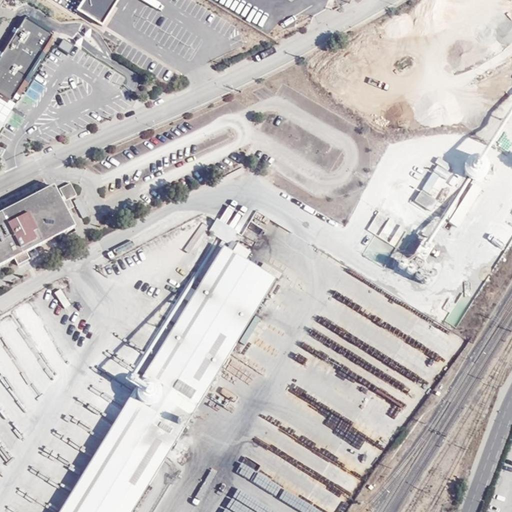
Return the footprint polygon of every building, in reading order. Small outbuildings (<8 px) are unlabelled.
[(80,0),(76,9),(103,26),(112,12),(119,0),(80,0)] [(52,38),(24,21),(22,24),(16,34),(14,33),(12,36),(14,37),(1,57),(0,56),(0,98),(10,105),(23,84),(41,56),(52,38)] [(22,24),(18,22),(0,50),(0,56),(1,57),(14,37),(12,36),(14,33),(16,34),(22,24)] [(73,49),(62,42),(56,51),(67,57),(73,49)] [(488,43),(471,52),(477,62),(493,54),(488,43)] [(44,58),(41,56),(23,84),(27,86),(44,58)] [(461,164),(460,172),(463,176),(468,182),(474,181),(479,179),(483,175),(485,170),(484,163),(479,159),(472,158),(466,160),(461,164)] [(54,189),(60,200),(63,199),(69,196),(63,184),(54,189)] [(47,187),(0,212),(0,266),(10,261),(12,266),(24,259),(22,254),(68,228),(60,213),(55,202),(47,187)] [(418,193),(412,202),(428,213),(435,204),(418,193)] [(451,197),(439,215),(447,221),(458,203),(451,197)] [(60,200),(55,202),(60,213),(68,208),(63,199),(60,200)] [(234,235),(213,221),(205,232),(226,246),(234,235)] [(421,241),(410,257),(420,264),(431,247),(421,241)] [(273,282),(220,249),(120,409),(57,511),(130,511),(162,460),(218,367),(273,282)] [(403,271),(405,269),(405,267),(406,265),(403,261),(399,261),(396,262),(394,264),(394,268),(397,271),(400,272),(403,271)] [(405,269),(403,271),(404,276),(406,278),(410,278),(411,278),(415,272),(414,269),(412,267),(410,266),(408,266),(405,267),(405,269)] [(415,272),(411,278),(414,282),(416,283),(420,283),(423,282),(424,278),(423,275),(422,273),(418,272),(415,272)] [(62,289),(55,294),(76,330),(84,325),(62,289)] [(320,511),(299,498),(292,509),(270,494),(264,503),(274,510),(272,511),(320,511)]
